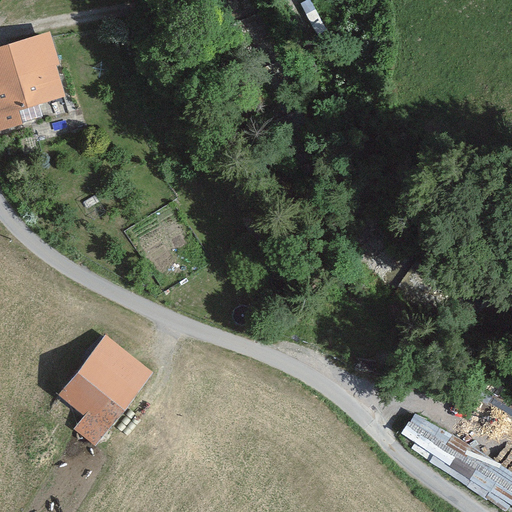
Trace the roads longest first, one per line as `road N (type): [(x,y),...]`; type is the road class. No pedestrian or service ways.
road 1 (residential): [(0,205),(75,273),(316,381),(475,511)]
road 2 (track): [(0,33),(166,0)]
